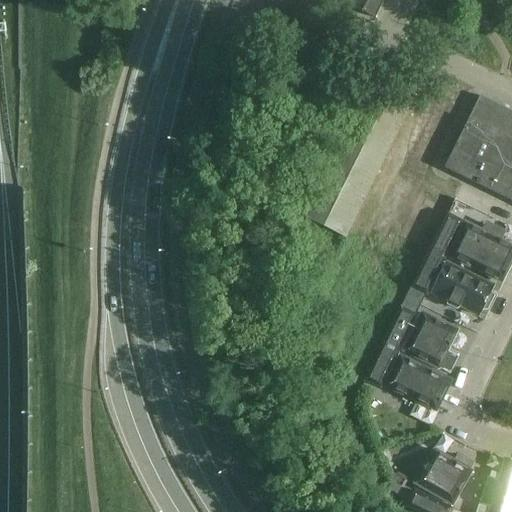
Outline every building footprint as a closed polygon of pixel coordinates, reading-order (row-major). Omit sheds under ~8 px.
[(337,0),(345,4),(376,19),(385,0),(337,0)] [(347,45),(336,66),(347,72),(357,50),(347,45)] [(409,109),(366,88),(365,88),(301,217),(344,238),(409,109)] [(511,142),(511,140),(511,112),(479,97),(444,169),(511,202),(511,142)] [(429,252),(443,259),(461,223),(447,216),(429,252)] [(511,248),(465,225),(449,257),(500,283),(511,258),(511,248)] [(411,288),(425,295),(443,259),(429,252),(411,288)] [(431,293),(446,301),(447,306),(455,310),(459,307),(477,316),(480,311),(486,311),(493,297),(489,293),(491,287),(446,265),(431,293)] [(382,345),(397,352),(414,316),(400,309),(382,345)] [(422,315),(403,352),(442,372),(461,334),(422,315)] [(382,345),(365,381),(379,388),(397,352),(382,345)] [(399,357),(384,387),(435,412),(449,382),(399,357)] [(470,472),(433,451),(415,484),(451,505),(470,472)] [(511,511),(511,464),(509,464),(495,459),(484,455),(460,511),(511,511)] [(417,511),(448,511),(450,510),(413,492),(407,507),(417,511)]
